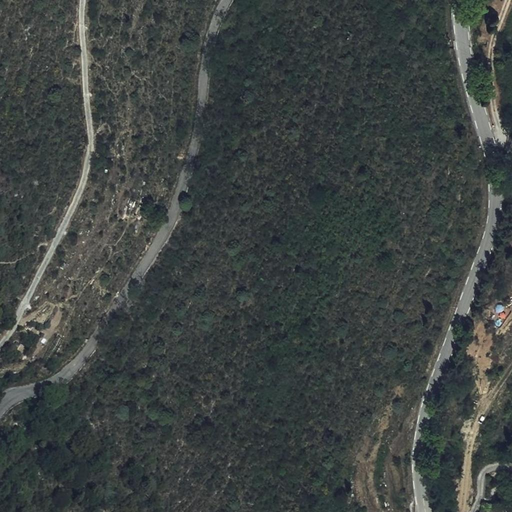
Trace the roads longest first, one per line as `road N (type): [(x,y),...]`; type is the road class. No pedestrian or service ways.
road 1 (tertiary): [(458,0),(495,206),(423,414),(425,511)]
road 2 (tertiary): [(0,407),(77,365),(175,210),(192,160),(207,49),(227,0)]
road 3 (track): [(84,0),(93,146),(84,185),(0,345)]
road 4 (track): [(488,143),(498,129),(490,50),(507,0)]
